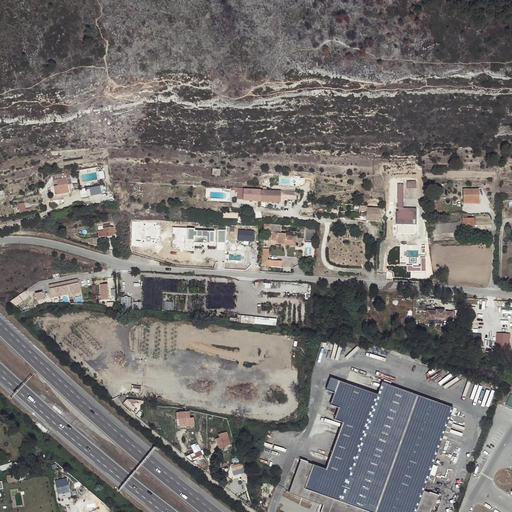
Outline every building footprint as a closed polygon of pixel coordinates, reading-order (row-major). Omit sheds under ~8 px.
[(69,172),(52,175),(53,181),(57,180),(58,186),(50,187),(52,198),(60,196),(69,195),(67,185),(66,179),(70,178),(69,172)] [(393,224),(414,226),(416,210),(400,208),(404,182),(398,182),(393,224)] [(103,185),(90,187),(92,195),(104,193),(103,185)] [(232,188),(232,190),(235,190),(235,192),(238,192),(238,199),(243,200),(244,189),(238,188),(232,188)] [(463,189),(463,201),(474,201),(474,202),(479,202),(478,188),(463,189)] [(280,202),(281,198),(280,196),(284,196),(283,199),(296,199),(296,192),(281,191),(244,189),(243,200),(280,202)] [(25,202),(19,203),(21,213),(32,210),(31,207),(27,208),(25,202)] [(366,205),(356,205),(356,210),(366,210),(365,220),(379,221),(379,207),(366,207),(366,205)] [(433,233),(441,233),(463,232),(470,232),(470,228),(474,228),(473,218),(467,218),(467,215),(462,216),(462,218),(463,223),(433,224),(433,233)] [(264,223),(263,228),(270,229),(272,231),(271,238),(276,238),(276,241),(280,241),(280,244),(284,244),(284,245),(295,245),(295,236),(286,235),(286,234),(280,233),(281,225),(280,225),(264,223)] [(104,228),(103,228),(104,236),(114,236),(113,227),(110,227),(110,224),(104,225),(104,228)] [(306,226),(304,241),(313,241),(315,227),(306,226)] [(187,243),(208,244),(208,232),(188,231),(188,229),(181,229),(181,238),(187,238),(187,243)] [(226,250),(226,229),(218,229),(218,250),(226,250)] [(239,229),(239,240),(255,241),(255,230),(239,229)] [(408,271),(427,271),(427,257),(422,257),(422,266),(408,266),(408,271)] [(78,285),(50,291),(52,299),(80,294),(78,285)] [(110,287),(102,288),(104,301),(111,300),(110,287)] [(35,292),(36,299),(44,298),(43,291),(35,292)] [(17,306),(24,299),(20,294),(12,301),(17,306)] [(122,296),(122,305),(132,304),(131,296),(122,296)] [(164,308),(173,310),(174,302),(165,301),(164,308)] [(458,317),(457,309),(449,309),(449,308),(442,308),(442,310),(440,310),(431,310),(431,319),(458,317)] [(242,316),(242,323),(277,324),(278,317),(242,316)] [(497,333),(497,351),(511,351),(511,333),(497,333)] [(336,377),(331,389),(339,392),(334,404),(342,407),(337,419),(345,422),(326,468),(309,461),(307,468),(311,470),(306,484),(304,487),(293,482),(290,490),(306,497),(309,490),(332,499),(329,507),(340,511),(339,511),(417,511),(419,509),(431,476),(437,478),(440,469),(435,467),(446,441),(453,422),(457,411),(386,383),(382,395),(336,377)] [(190,411),(178,412),(180,427),(194,426),(194,418),(190,418),(190,411)] [(451,443),(459,424),(453,422),(446,441),(451,443)] [(227,432),(218,434),(219,438),(216,439),(218,449),(228,446),(227,441),(229,441),(227,432)] [(201,451),(186,457),(191,461),(203,455),(201,451)] [(307,468),(309,461),(310,460),(309,460),(303,457),(293,482),(304,487),(306,484),(311,470),(307,468)] [(245,472),(242,463),(231,467),(234,476),(245,472)] [(7,475),(7,479),(32,475),(31,470),(7,475)] [(56,480),(59,494),(71,491),(67,477),(56,480)] [(309,490),(306,497),(323,504),(320,511),(339,511),(340,511),(329,507),(332,499),(309,490)]
